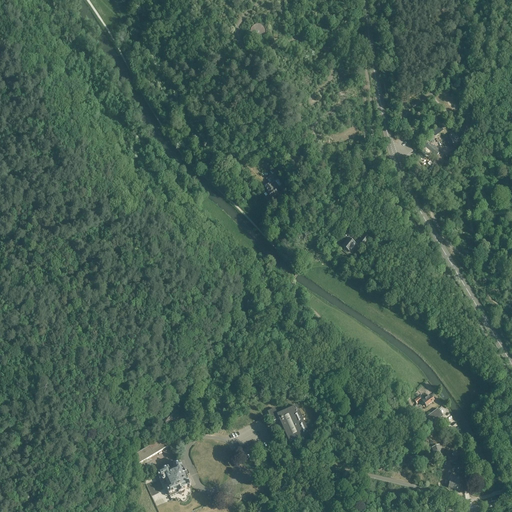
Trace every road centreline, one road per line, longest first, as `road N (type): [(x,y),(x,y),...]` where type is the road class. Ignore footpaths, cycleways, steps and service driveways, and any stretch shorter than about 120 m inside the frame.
road 1 (secondary): [(511,365),(396,161),(363,0)]
road 2 (unknown): [(408,155),(421,203),(451,252),(502,306),(501,328),(511,345)]
road 3 (unknown): [(372,0),(399,136)]
